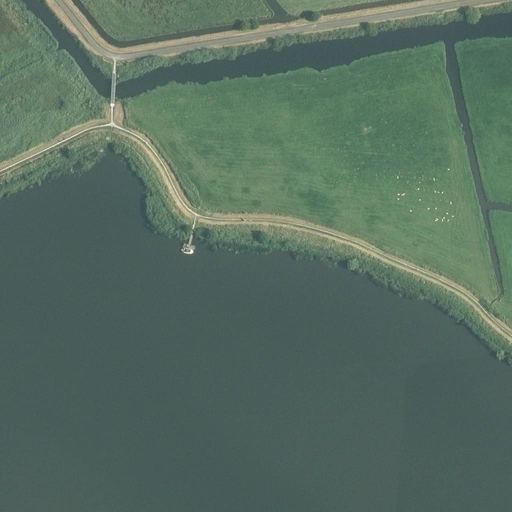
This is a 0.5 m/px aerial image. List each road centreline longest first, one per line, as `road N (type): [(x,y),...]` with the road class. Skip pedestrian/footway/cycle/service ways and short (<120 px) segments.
road 1 (unknown): [(63,0),(116,52),(458,0)]
road 2 (track): [(111,111),(83,99),(4,0)]
